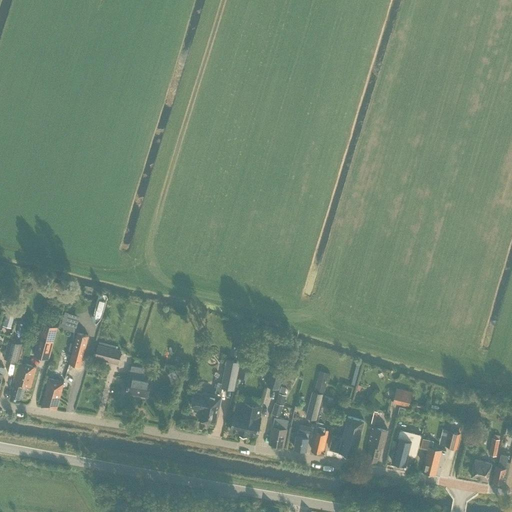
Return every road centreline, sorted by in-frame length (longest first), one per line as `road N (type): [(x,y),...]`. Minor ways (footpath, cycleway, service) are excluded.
road 1 (unclassified): [(462,486),(0,404)]
road 2 (tertiary): [(355,511),(0,447)]
